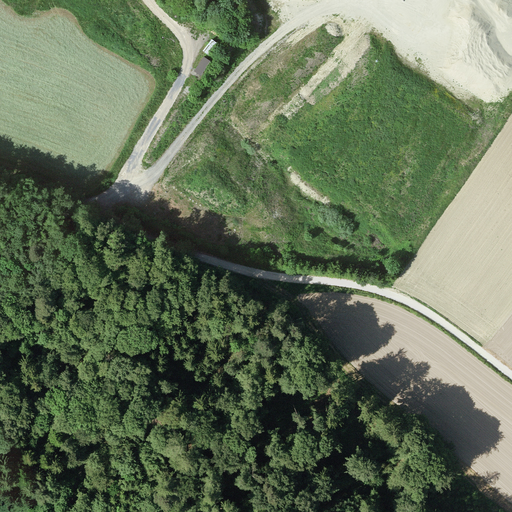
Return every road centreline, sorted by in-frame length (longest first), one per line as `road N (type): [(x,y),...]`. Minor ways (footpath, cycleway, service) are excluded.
road 1 (track): [(0,176),(235,268),(397,296),(511,374)]
road 2 (track): [(0,241),(48,276),(96,349),(99,401),(68,511)]
road 3 (track): [(135,182),(159,169),(286,27),(334,1)]
road 4 (track): [(112,219),(188,70),(186,43),(148,0)]
